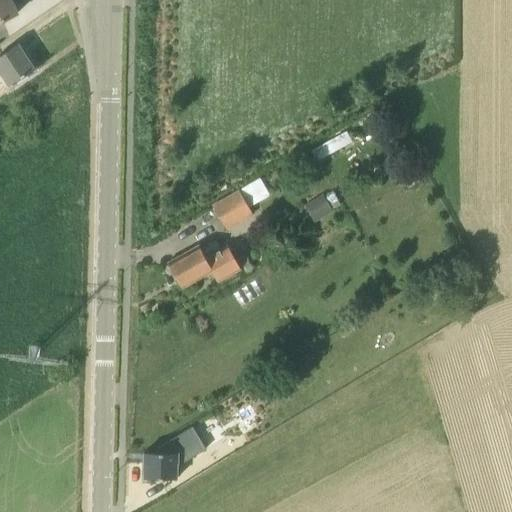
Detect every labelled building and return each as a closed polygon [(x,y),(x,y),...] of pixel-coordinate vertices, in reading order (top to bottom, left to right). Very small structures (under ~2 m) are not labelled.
[(11,0),(0,0),(0,26),(4,25),(3,21),(18,14),(11,0)] [(0,91),(35,68),(19,44),(0,57),(0,91)] [(347,131),(311,150),(317,161),(352,142),(347,131)] [(252,203),(272,194),(263,176),(244,185),(252,203)] [(213,206),(227,230),(253,215),(240,190),(213,206)] [(333,211),(323,194),(305,204),(314,221),(333,211)] [(218,281),(224,278),(239,269),(225,246),(204,257),(197,248),(168,265),(180,287),(213,270),(218,281)] [(310,384),(297,364),(282,374),(289,385),(296,380),(303,390),(310,384)] [(144,478),(177,478),(178,465),(180,465),(180,458),(194,457),(196,452),(209,453),(209,436),(173,435),(173,444),(162,444),(162,453),(145,452),(144,478)]
